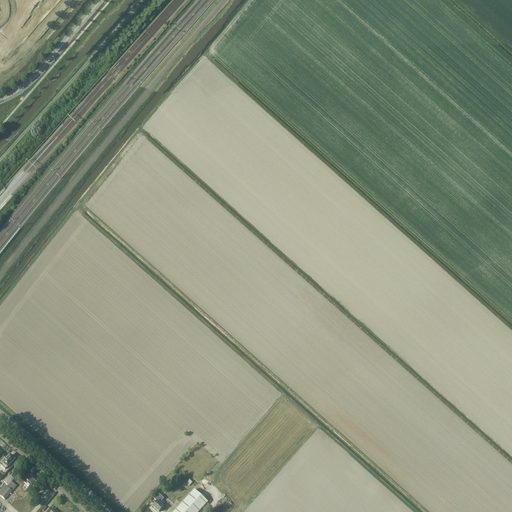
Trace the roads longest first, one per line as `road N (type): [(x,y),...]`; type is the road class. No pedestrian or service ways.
road 1 (secondary): [(0,100),(41,71),(101,0)]
road 2 (secondary): [(109,511),(4,417)]
